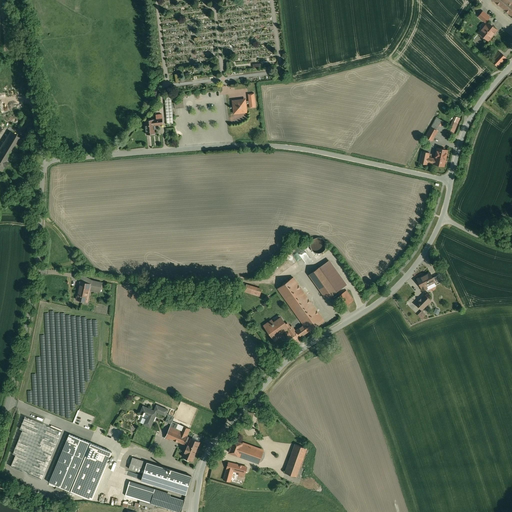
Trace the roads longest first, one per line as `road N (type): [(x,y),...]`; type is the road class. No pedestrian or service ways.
road 1 (unclassified): [(451,181),(277,147),(44,160)]
road 2 (unclassified): [(196,511),(203,467),(223,432),(305,349),(390,294),(425,255),(442,219)]
road 3 (unclassified): [(44,160),(36,266),(0,423)]
road 4 (unclassified): [(44,160),(20,0)]
road 5 (unclassified): [(511,62),(482,93),(451,181)]
